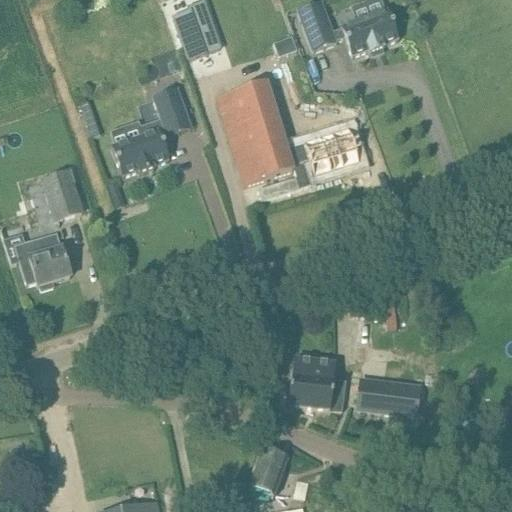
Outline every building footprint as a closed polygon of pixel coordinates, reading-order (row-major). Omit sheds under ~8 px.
[(320,6),(296,15),(311,56),(313,55),(313,54),(322,51),(322,52),(324,52),(324,50),(333,47),(333,48),(335,47),(335,45),(344,42),(351,61),(367,55),(368,59),(383,53),(381,50),(397,44),(386,14),(383,15),(378,0),(348,11),(354,26),(340,31),(340,33),(331,36),(320,6)] [(192,23),(176,28),(189,71),(221,61),(207,14),(191,19),(192,20),(192,23)] [(280,60),(300,53),(296,39),(275,46),(280,60)] [(265,87),(217,102),(238,172),(244,191),(292,176),(290,170),(305,165),(300,150),(287,154),(286,154),(284,155),(269,105),(271,104),(271,103),(270,104),(265,87)] [(114,150),(110,152),(121,182),(137,176),(138,179),(153,174),(152,171),(168,165),(160,142),(165,140),(166,142),(168,141),(168,139),(177,136),(177,137),(179,137),(178,136),(187,132),(187,134),(190,133),(176,93),(151,102),(159,123),(146,128),(149,137),(114,150)] [(86,106),(79,109),(91,142),(98,140),(86,106)] [(346,136),(300,150),(305,165),(311,184),(356,170),(355,167),(349,147),(346,137),(346,136)] [(68,176),(41,184),(54,226),(81,218),(68,176)] [(115,210),(123,207),(116,186),(108,189),(115,210)] [(27,264),(18,267),(26,290),(35,287),(37,291),(39,290),(40,295),(53,291),(51,287),(69,281),(63,262),(60,253),(60,254),(55,239),(24,249),(23,249),(27,264)] [(387,315),(388,333),(417,331),(416,313),(387,315)] [(294,364),(288,408),(339,414),(342,387),(331,386),(333,369),(314,366),(314,361),(299,359),(298,364),(294,364)] [(359,384),(356,414),(415,421),(419,392),(359,384)] [(483,409),(482,427),(507,428),(508,410),(483,409)] [(253,480),(248,493),(272,502),(274,498),(280,481),(284,470),(287,462),(262,454),(260,458),(255,472),(253,480)] [(294,502),(306,503),(308,485),(296,483),(294,502)] [(238,503),(235,511),(247,511),(249,507),(238,503)]
